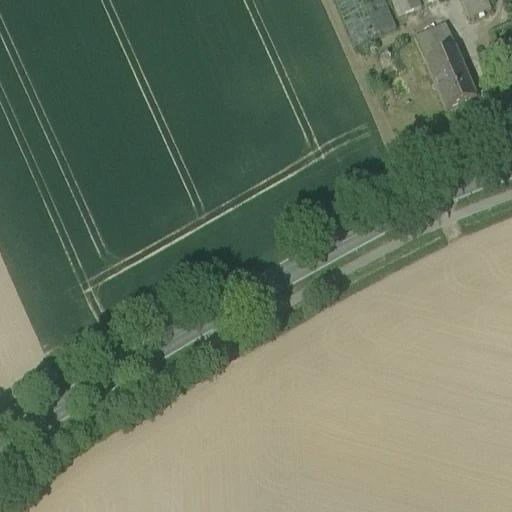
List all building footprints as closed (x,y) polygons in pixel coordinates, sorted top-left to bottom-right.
[(396,31),(382,0),(332,0),(354,49),(396,31)] [(420,8),(416,0),(389,0),(397,17),(420,8)] [(484,0),(426,0),(428,3),(435,0),(462,0),(464,2),(462,2),(469,18),(489,10),(484,0)] [(445,27),(414,41),(423,62),(454,49),(445,27)] [(476,99),(454,49),(423,62),(445,112),(476,99)]
